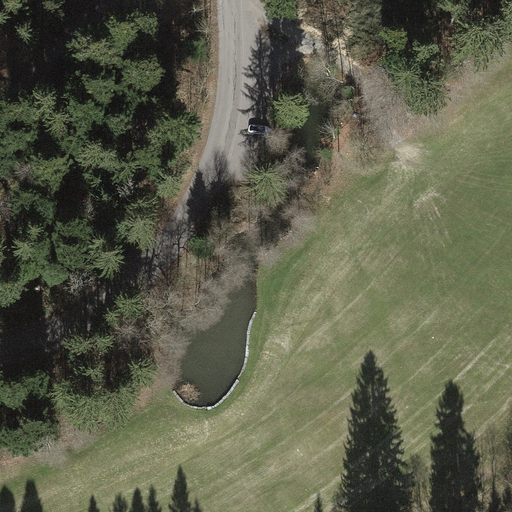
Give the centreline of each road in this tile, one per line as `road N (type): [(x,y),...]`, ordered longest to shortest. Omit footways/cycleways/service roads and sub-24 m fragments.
road 1 (tertiary): [(0,351),(50,337),(106,305),(188,216),(227,115),(231,0)]
road 2 (track): [(304,38),(358,78),(402,150)]
road 3 (track): [(104,0),(0,93)]
